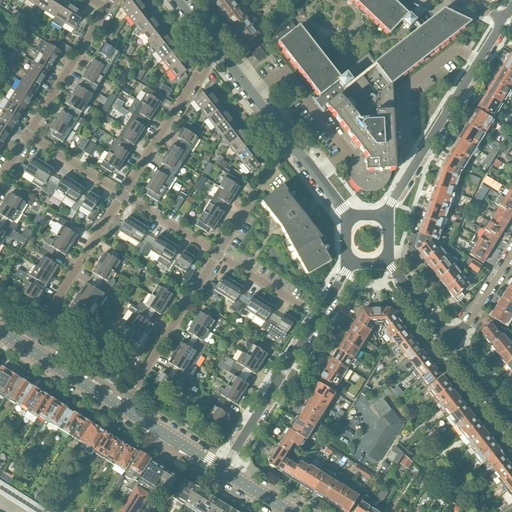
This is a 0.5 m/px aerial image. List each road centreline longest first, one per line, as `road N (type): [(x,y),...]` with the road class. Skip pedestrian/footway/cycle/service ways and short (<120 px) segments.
road 1 (residential): [(384,214),(503,20)]
road 2 (residential): [(224,469),(318,315)]
road 3 (residential): [(122,406),(217,254)]
road 4 (residential): [(25,346),(121,195)]
road 5 (residential): [(121,195),(218,52)]
road 6 (residential): [(26,137),(106,10)]
road 7 (residential): [(217,254),(289,139)]
